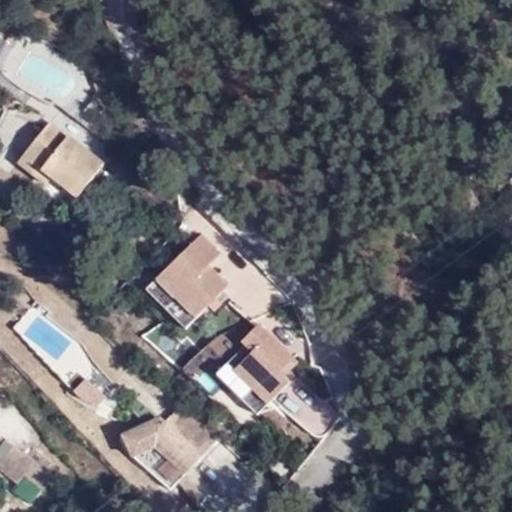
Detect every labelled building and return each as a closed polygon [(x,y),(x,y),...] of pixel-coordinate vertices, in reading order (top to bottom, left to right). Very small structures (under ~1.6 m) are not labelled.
[(47,124),(18,154),(46,180),(68,201),(96,169),(47,124)] [(46,180),(18,154),(10,162),(38,188),(46,180)] [(145,286),(188,327),(222,292),(254,323),(282,294),(232,247),(225,254),(199,230),(145,286)] [(269,312),(214,368),(258,411),(293,375),(285,367),(305,347),(269,312)] [(76,393),(94,408),(115,385),(97,369),(76,393)] [(327,442),(350,412),(326,393),(321,399),(293,377),(275,400),(327,442)] [(189,451),(206,432),(169,397),(153,416),(189,451)] [(156,484),(189,451),(153,416),(148,411),(110,428),(120,449),(156,484)] [(25,496),(38,477),(23,468),(19,471),(0,458),(0,489),(9,496),(14,489),(25,496)] [(42,479),(38,477),(25,496),(37,503),(46,491),(39,486),(42,479)]
